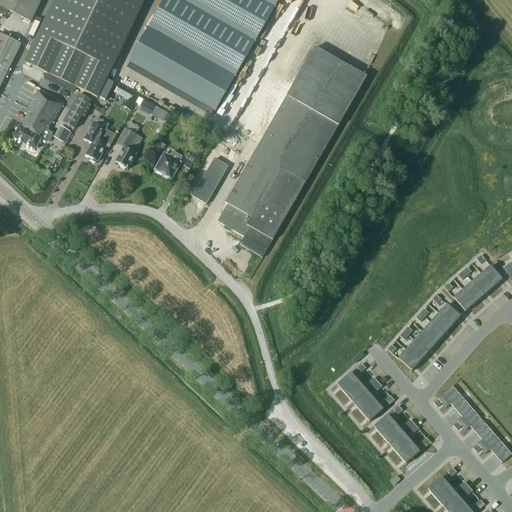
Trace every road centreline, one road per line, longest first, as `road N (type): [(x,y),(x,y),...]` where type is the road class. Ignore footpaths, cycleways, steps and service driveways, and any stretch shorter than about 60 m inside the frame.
road 1 (unclassified): [(36,221),(46,213),(126,206),(163,219),(245,301),(295,424),(377,511)]
road 2 (secondary): [(345,511),(36,221)]
road 3 (residential): [(419,402),(505,311)]
road 4 (unknown): [(0,113),(50,0)]
